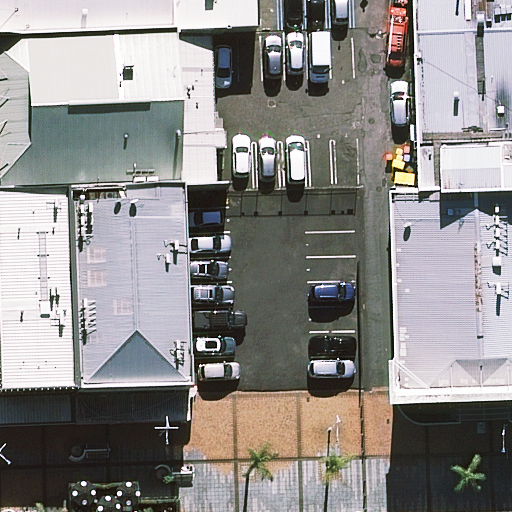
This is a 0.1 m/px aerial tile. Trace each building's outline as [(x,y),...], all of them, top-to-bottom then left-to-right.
[(0,0),(0,24),(174,18),(254,15),(253,0),(0,0)] [(511,0),(410,0),(418,181),(511,177),(511,0)] [(174,18),(0,24),(0,172),(180,166),(174,18)] [(56,170),(64,384),(188,380),(180,173),(180,166),(56,170)] [(180,173),(188,380),(369,373),(361,167),(180,173)] [(56,170),(0,172),(0,386),(64,384),(56,170)] [(392,182),(399,364),(511,359),(511,177),(418,181),(392,182)]
